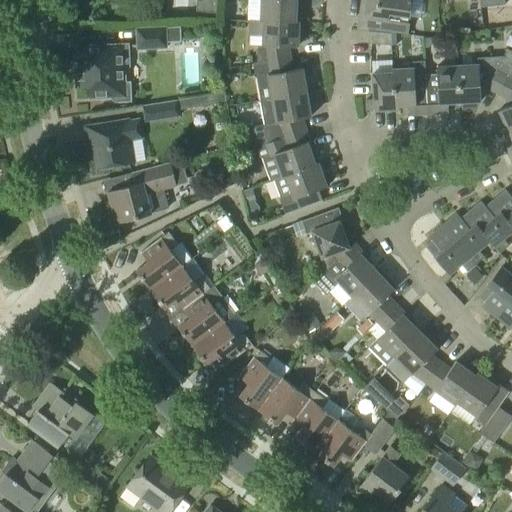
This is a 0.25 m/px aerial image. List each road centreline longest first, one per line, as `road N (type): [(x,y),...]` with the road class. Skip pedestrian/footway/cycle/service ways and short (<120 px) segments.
road 1 (tertiary): [(304,511),(144,378),(76,269)]
road 2 (residential): [(383,228),(496,171),(483,130),(342,142)]
road 3 (tertiary): [(76,269),(48,205),(29,119),(18,0)]
road 4 (residential): [(511,363),(435,303),(383,228)]
road 5 (residential): [(342,142),(334,0)]
